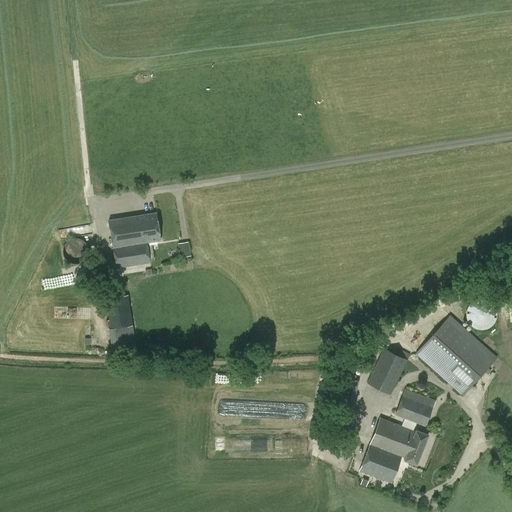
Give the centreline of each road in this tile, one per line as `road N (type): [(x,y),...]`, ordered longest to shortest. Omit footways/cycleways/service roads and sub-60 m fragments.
road 1 (track): [(0,356),(200,364),(323,358),(323,375)]
road 2 (track): [(511,292),(460,293),(323,375)]
